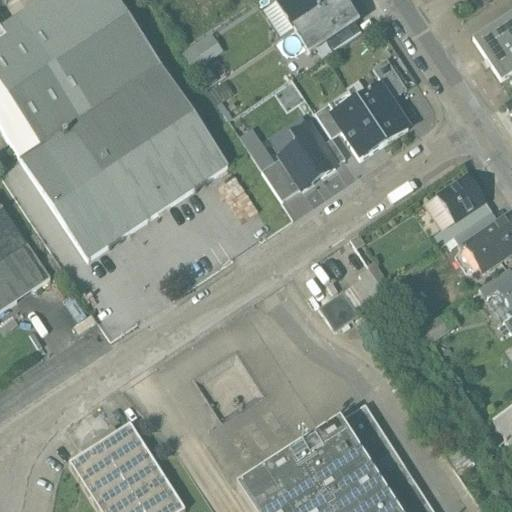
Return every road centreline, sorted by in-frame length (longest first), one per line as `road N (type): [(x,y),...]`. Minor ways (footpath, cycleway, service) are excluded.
road 1 (unclassified): [(487,126),(24,430),(0,461)]
road 2 (residential): [(420,23),(487,126)]
